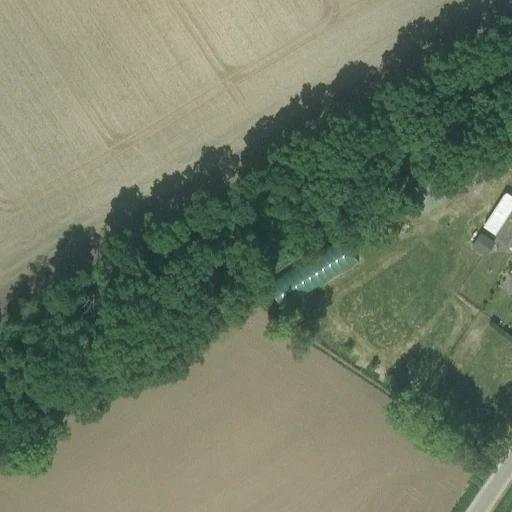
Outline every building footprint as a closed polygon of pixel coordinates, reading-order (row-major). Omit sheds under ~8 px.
[(495,160),(478,147),(469,154),(488,169),(495,160)] [(468,153),(407,192),(419,211),(489,169),(488,169),(469,154),(468,153)] [(511,198),(505,193),(485,225),(498,233),(511,211),(511,198)] [(511,211),(498,233),(497,234),(511,244),(511,211)] [(492,242),(481,233),(472,245),(484,253),(492,242)] [(341,235),(266,282),(284,310),(358,263),(341,235)]
